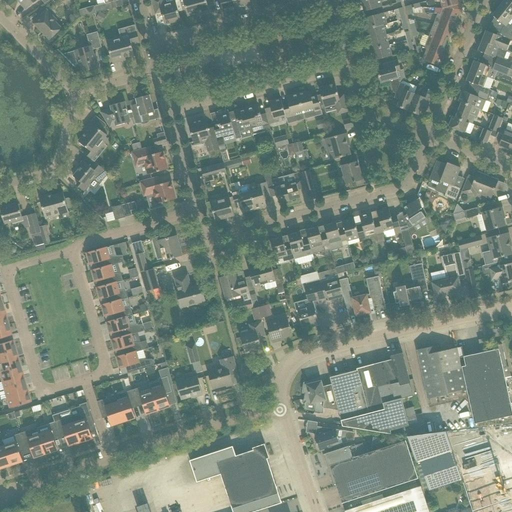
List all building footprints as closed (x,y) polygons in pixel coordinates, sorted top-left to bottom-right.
[(20,0),(22,3),(21,4),(26,10),(33,4),(38,0),(20,0)] [(96,0),(98,5),(94,6),(96,13),(99,12),(123,6),(120,0),(96,0)] [(181,21),(175,1),(165,4),(163,0),(151,0),(155,15),(161,13),(165,25),(181,21)] [(179,0),(182,11),(186,10),(187,16),(196,14),(197,16),(210,13),(206,0),(179,0)] [(237,9),(234,0),(219,0),(220,3),(223,13),(237,9)] [(234,0),(237,9),(251,5),(249,0),(234,0)] [(368,0),(362,2),(364,12),(382,7),(379,0),(368,0)] [(439,0),(442,9),(462,10),(459,0),(439,0)] [(509,0),(504,0),(499,7),(511,17),(511,1),(511,2),(509,0)] [(501,31),(511,35),(511,17),(499,7),(492,15),(504,25),(503,27),(502,27),(501,31)] [(442,9),(440,15),(440,16),(455,22),(455,21),(457,22),(462,10),(442,9)] [(46,10),(33,23),(50,40),(61,28),(49,16),(50,14),(46,10)] [(96,13),(94,14),(96,19),(100,22),(104,15),(99,12),(96,13)] [(366,18),(369,28),(383,24),(383,25),(386,24),(383,13),(366,18)] [(438,14),(433,26),(450,33),(455,22),(440,16),(440,15),(438,14)] [(367,36),(368,40),(386,35),(383,25),(383,24),(369,28),(365,29),(367,36)] [(134,55),(131,45),(139,43),(135,25),(118,30),(120,37),(107,41),(108,44),(107,44),(113,64),(121,61),(121,59),(134,55)] [(433,26),(428,37),(446,44),(450,33),(433,26)] [(486,31),(482,41),(506,51),(510,41),(511,41),(511,35),(501,31),(500,34),(501,35),(501,37),(486,31)] [(74,66),(73,65),(80,63),(82,72),(97,68),(94,58),(92,50),(96,49),(96,48),(101,46),(97,32),(86,35),(90,47),(63,54),(62,53),(61,54),(74,66)] [(369,43),(371,50),(389,46),(386,35),(368,40),(369,44),(369,43)] [(427,49),(444,56),(444,55),(442,54),(446,44),(428,37),(424,48),(427,49)] [(503,59),(506,51),(482,41),(478,51),(494,58),(496,59),(495,63),(510,69),(511,63),(503,59)] [(389,46),(371,50),(374,61),(392,56),(389,46)] [(444,56),(427,49),(422,60),(440,67),(444,56)] [(395,94),(399,83),(396,72),(400,70),(398,60),(385,63),(386,64),(383,65),(384,70),(377,72),(380,84),(390,81),(393,93),(395,94)] [(474,61),(470,71),(493,80),(496,72),(507,77),(510,69),(495,63),(492,70),(490,69),(491,67),(474,61)] [(485,88),(483,93),(487,95),(489,90),(493,80),(470,71),(466,81),(483,87),(485,88)] [(399,83),(395,94),(395,95),(394,98),(399,100),(397,107),(408,111),(414,94),(408,91),(409,87),(399,83)] [(317,96),(318,97),(320,106),(324,105),(324,109),(335,105),(338,114),(349,110),(345,93),(338,95),(335,84),(319,88),(321,95),(317,96)] [(322,115),(320,106),(318,97),(317,96),(317,95),(311,96),(310,91),(298,94),(305,119),(322,115)] [(459,102),(461,103),(461,102),(472,106),(472,107),(483,111),(487,101),(488,101),(490,96),(487,95),(483,93),(479,92),(477,97),(472,95),(462,91),(458,101),(459,102)] [(421,109),(427,111),(432,96),(423,92),(421,96),(414,94),(408,111),(419,115),(421,109)] [(286,116),(285,116),(288,124),(305,119),(298,94),(286,97),(288,103),(282,104),(286,116)] [(155,112),(150,95),(135,99),(138,109),(132,111),(132,110),(135,124),(140,123),(142,124),(144,124),(146,123),(148,122),(149,120),(147,114),(155,112)] [(266,113),(269,125),(279,122),(278,118),(285,116),(286,116),(282,104),(281,99),(269,102),(270,108),(265,109),(266,113)] [(110,106),(111,109),(100,112),(110,127),(130,122),(125,102),(110,106)] [(466,122),(466,121),(469,123),(471,124),(474,117),(468,115),(472,107),(472,106),(461,102),(461,103),(459,102),(453,116),(455,117),(455,118),(466,122)] [(269,125),(266,113),(260,115),(258,105),(246,108),(250,124),(251,128),(263,125),(265,132),(271,130),(269,125)] [(237,122),(231,123),(235,136),(236,139),(241,138),(240,131),(246,130),(245,125),(250,124),(246,108),(234,111),(237,122)] [(235,136),(231,123),(229,113),(226,114),(225,112),(219,113),(220,115),(216,116),(219,126),(214,128),(219,145),(220,148),(221,153),(225,152),(226,150),(223,139),(235,136)] [(498,132),(499,128),(502,121),(503,120),(503,119),(494,115),(488,129),(498,132)] [(455,118),(455,117),(453,116),(452,116),(448,127),(465,133),(469,123),(466,121),(466,122),(455,118)] [(351,118),(343,121),(345,129),(354,127),(351,118)] [(219,145),(214,128),(208,129),(206,119),(189,124),(194,142),(204,139),(208,152),(220,148),(219,145)] [(323,120),(317,121),(319,129),(326,127),(323,120)] [(511,141),(511,124),(506,123),(502,121),(499,128),(498,132),(496,137),(501,139),(499,146),(509,150),(511,141)] [(87,148),(83,153),(94,162),(98,157),(96,155),(109,139),(106,137),(107,135),(91,122),(85,129),(87,131),(78,141),(87,148)] [(479,140),(487,143),(491,132),(483,129),(479,140)] [(167,143),(164,132),(157,134),(158,138),(153,139),(155,146),(167,143)] [(324,139),(330,161),(350,155),(347,142),(349,141),(347,133),(324,139)] [(274,141),(267,143),(269,150),(275,148),(274,141)] [(295,153),(303,151),(301,142),(293,144),(294,149),(295,153)] [(151,155),(149,148),(132,152),(136,166),(145,164),(148,175),(168,169),(163,152),(151,155)] [(79,182),(78,183),(76,185),(85,192),(94,180),(100,184),(109,173),(95,162),(91,167),(82,161),(84,163),(73,176),(78,181),(79,182)] [(341,166),(346,184),(362,180),(357,161),(341,166)] [(453,186),(460,168),(452,164),(451,167),(437,161),(427,186),(445,193),(444,196),(455,201),(460,188),(453,186)] [(210,166),(201,169),(203,178),(213,176),(226,172),(225,169),(223,163),(210,166)] [(309,171),(301,173),(305,188),(306,191),(314,189),(311,179),(309,171)] [(270,172),(264,174),(266,182),(267,186),(274,184),(277,196),(279,203),(290,200),(283,177),(283,178),(283,177),(272,180),(270,172)] [(464,188),(462,192),(470,195),(472,191),(474,188),(492,195),(498,180),(477,172),(475,178),(469,175),(464,188)] [(301,173),(283,177),(290,200),(300,198),(298,190),(305,188),(301,173)] [(176,199),(171,181),(160,185),(158,177),(140,182),(144,196),(153,194),(156,204),(176,199)] [(250,192),(255,210),(261,208),(260,207),(266,206),(265,200),(271,199),(267,186),(266,182),(257,185),(254,183),(248,184),(250,192)] [(236,209),(242,207),(243,212),(249,210),(250,211),(255,210),(250,192),(248,184),(240,187),(237,191),(231,192),(236,209)] [(67,209),(71,208),(73,206),(71,200),(68,198),(65,199),(63,193),(48,197),(47,195),(39,197),(45,219),(68,213),(67,209)] [(210,202),(215,221),(234,216),(229,196),(210,202)] [(409,231),(410,235),(429,223),(420,209),(421,208),(416,199),(403,208),(407,214),(404,216),(406,221),(408,231),(409,231)] [(0,207),(0,208),(4,225),(12,223),(12,224),(17,222),(19,227),(24,226),(25,228),(30,227),(27,216),(22,217),(18,203),(0,207)] [(122,205),(125,218),(132,216),(129,203),(122,205)] [(122,205),(112,208),(115,220),(125,218),(122,205)] [(464,211),(466,219),(477,216),(480,215),(477,207),(464,211)] [(401,230),(399,225),(397,215),(396,215),(391,217),(388,208),(383,209),(383,210),(377,212),(379,220),(380,222),(382,232),(383,231),(384,234),(385,238),(395,235),(396,238),(402,237),(402,236),(401,233),(401,230)] [(505,225),(502,216),(504,215),(502,208),(482,213),(482,215),(480,215),(477,216),(481,232),(505,225)] [(380,222),(379,220),(373,222),(371,212),(365,214),(366,215),(360,217),(362,225),(362,227),(365,236),(366,236),(366,239),(367,240),(374,238),(376,244),(385,241),(383,235),(384,234),(383,231),(382,232),(380,222)] [(453,214),(455,220),(465,218),(463,212),(453,214)] [(36,213),(27,216),(30,227),(32,235),(41,233),(36,213)] [(365,236),(362,227),(362,225),(356,226),(354,217),(348,219),(348,220),(342,221),(345,230),(345,233),(348,241),(349,245),(360,242),(359,241),(366,239),(366,236),(365,236)] [(348,241),(345,233),(345,230),(339,232),(336,222),(324,225),(326,235),(327,238),(329,244),(341,241),(342,246),(349,245),(348,241)] [(329,244),(327,238),(326,235),(321,237),(318,227),(306,230),(309,240),(309,243),(311,249),(313,254),(324,251),(325,257),(332,255),(331,250),(329,244)] [(415,253),(410,235),(409,231),(408,231),(401,233),(402,236),(402,237),(407,255),(415,253)] [(311,249),(309,243),(309,240),(303,242),(300,232),(288,235),(291,245),(291,247),(294,259),(295,259),(306,256),(313,254),(311,249)] [(31,235),(35,246),(44,244),(41,235),(41,233),(32,235),(31,235)] [(484,253),(487,265),(491,264),(501,261),(500,257),(511,254),(511,253),(509,241),(511,241),(509,233),(487,238),(490,251),(484,253)] [(50,242),(48,234),(41,235),(44,244),(50,242)] [(182,254),(177,236),(160,240),(162,248),(155,250),(156,255),(161,254),(162,259),(182,254)] [(458,242),(460,251),(468,249),(483,245),(481,236),(458,242)] [(291,247),(291,245),(285,247),(282,237),(270,240),(275,259),(287,256),(289,261),(294,259),(291,247)] [(11,246),(9,249),(10,252),(13,253),(16,252),(17,250),(17,247),(14,245),(11,246)] [(124,262),(122,255),(108,256),(105,248),(87,253),(90,265),(99,262),(100,268),(111,265),(111,266),(124,262)] [(460,251),(460,253),(462,262),(463,264),(464,271),(465,270),(472,269),(470,260),(471,260),(468,249),(460,251)] [(148,270),(143,253),(135,255),(140,272),(148,270)] [(435,296),(435,297),(461,291),(461,290),(455,266),(463,264),(462,262),(460,253),(441,257),(444,269),(444,268),(444,267),(446,266),(448,277),(431,281),(432,281),(435,296)] [(511,260),(506,262),(506,264),(489,268),(491,280),(499,279),(501,287),(511,285),(510,282),(511,281),(511,260)] [(380,263),(373,265),(375,275),(382,273),(380,263)] [(260,267),(264,284),(266,290),(276,287),(278,293),(284,292),(278,269),(272,270),(271,264),(260,267)] [(428,291),(421,264),(415,265),(414,264),(413,264),(414,265),(409,266),(414,288),(406,289),(405,286),(396,288),(397,291),(393,292),(396,304),(400,303),(400,307),(409,305),(409,301),(422,298),(421,293),(428,291)] [(123,281),(120,273),(113,273),(111,266),(111,265),(100,268),(92,270),(95,282),(104,279),(105,285),(105,286),(115,283),(116,283),(123,281)] [(253,287),(264,284),(260,267),(249,270),(253,287)] [(128,270),(130,278),(138,276),(136,268),(128,270)] [(476,288),(472,268),(472,269),(465,270),(469,290),(476,288)] [(148,270),(140,272),(146,291),(159,288),(154,269),(148,270)] [(319,279),(318,274),(317,272),(300,277),(300,279),(302,284),(319,279)] [(249,293),(249,291),(245,279),(237,282),(235,274),(220,278),(226,300),(249,293)] [(178,291),(176,292),(181,308),(205,301),(200,285),(191,288),(187,275),(174,278),(178,291)] [(349,279),(339,282),(343,296),(346,304),(353,302),(356,316),(386,309),(378,276),(366,279),(369,294),(354,298),(349,279)] [(319,325),(317,316),(313,301),(327,298),(328,301),(343,296),(339,282),(339,279),(304,288),(308,302),(305,303),(306,308),(297,310),(302,328),(315,324),(316,326),(319,325)] [(118,290),(116,283),(115,283),(105,286),(105,285),(97,288),(100,299),(109,297),(110,302),(110,303),(120,300),(121,300),(128,298),(125,290),(118,290)] [(143,294),(141,286),(131,289),(133,296),(143,294)] [(133,316),(130,307),(123,308),(121,300),(120,300),(110,303),(110,302),(101,305),(105,317),(113,314),(115,320),(125,317),(126,318),(133,316)] [(251,300),(239,303),(242,311),(253,308),(251,300)] [(251,309),(254,320),(267,316),(264,306),(251,309)] [(144,331),(142,325),(128,325),(126,318),(125,317),(115,320),(106,322),(110,334),(118,331),(120,337),(130,335),(144,331)] [(279,338),(292,335),(287,319),(267,324),(272,343),(279,341),(279,338)] [(240,334),(245,354),(261,349),(258,338),(265,336),(261,322),(249,325),(251,331),(240,334)] [(0,337),(10,335),(10,334),(9,335),(8,332),(9,331),(7,325),(0,326),(0,337)] [(161,325),(159,335),(167,336),(168,327),(161,325)] [(120,337),(111,340),(115,351),(123,349),(125,354),(125,355),(135,352),(149,349),(146,340),(140,342),(133,342),(130,335),(120,337)] [(0,353),(15,350),(13,344),(12,345),(11,342),(12,341),(0,343),(0,353)] [(186,346),(191,364),(200,361),(195,344),(186,346)] [(487,347),(488,351),(482,353),(486,372),(503,368),(507,367),(502,344),(487,347)] [(428,399),(444,395),(435,353),(433,346),(417,350),(428,399)] [(444,395),(467,390),(459,357),(457,348),(435,353),(444,395)] [(16,358),(15,355),(16,355),(15,350),(0,353),(0,363),(17,358),(16,358)] [(126,374),(154,366),(152,359),(138,360),(135,352),(125,355),(125,354),(116,357),(120,368),(128,366),(130,372),(126,373),(126,374)] [(511,415),(511,410),(503,368),(486,372),(482,353),(459,357),(467,390),(467,393),(474,424),(511,415)] [(395,355),(390,356),(391,360),(393,359),(399,381),(391,383),(396,400),(402,399),(413,396),(403,357),(396,358),(395,355)] [(208,371),(212,389),(226,385),(226,387),(233,385),(230,375),(237,373),(233,357),(223,359),(225,368),(216,370),(216,369),(208,371)] [(17,358),(0,363),(0,372),(19,367),(18,362),(17,362),(16,359),(17,359),(17,358)] [(344,374),(330,377),(331,381),(332,384),(338,410),(341,420),(342,426),(358,428),(373,431),(391,434),(390,430),(408,426),(402,399),(396,400),(391,383),(399,381),(393,359),(391,360),(373,364),(378,386),(363,390),(358,370),(344,374)] [(21,376),(20,373),(21,372),(19,367),(0,372),(0,376),(1,381),(22,376),(22,375),(21,376)] [(4,390),(24,384),(23,379),(22,379),(21,376),(22,376),(1,381),(4,390)] [(183,378),(175,380),(181,400),(195,396),(195,397),(203,395),(197,376),(184,380),(183,378)] [(171,392),(167,379),(160,381),(149,384),(152,391),(158,410),(170,406),(165,394),(171,392)] [(302,383),(301,393),(304,394),(303,402),(316,403),(314,413),(322,414),(324,408),(330,409),(338,410),(332,384),(322,386),(321,379),(318,380),(318,379),(317,379),(302,383)] [(26,393),(25,390),(26,390),(24,384),(4,390),(6,399),(27,393),(26,393)] [(158,410),(152,391),(149,384),(132,390),(136,403),(142,402),(146,414),(158,410)] [(136,403),(132,390),(114,396),(117,402),(123,422),(135,418),(131,405),(136,403)] [(9,408),(30,402),(28,396),(27,396),(26,393),(27,393),(6,399),(9,408)] [(123,422),(117,402),(111,404),(108,398),(97,402),(101,415),(107,413),(111,426),(123,422)] [(94,424),(89,410),(87,403),(79,405),(82,413),(72,416),(80,443),(92,439),(88,426),(94,424)] [(413,407),(405,409),(407,417),(415,415),(413,407)] [(80,443),(72,416),(54,422),(59,435),(64,433),(69,446),(80,442),(80,443)] [(57,450),(53,437),(59,435),(54,422),(48,424),(50,431),(39,434),(45,454),(57,450)] [(347,442),(345,438),(339,436),(340,430),(317,426),(315,436),(314,436),(319,451),(347,442)] [(45,454),(39,434),(37,428),(20,434),(24,447),(30,445),(34,458),(45,454)] [(407,437),(416,463),(451,451),(445,433),(407,437)] [(4,446),(11,465),(22,461),(18,449),(24,447),(20,434),(13,436),(13,437),(3,440),(2,439),(4,446)] [(418,478),(406,444),(405,440),(365,454),(358,456),(355,446),(355,444),(323,455),(328,470),(333,486),(333,487),(336,486),(342,503),(351,500),(418,478)] [(365,454),(362,443),(355,446),(358,456),(365,454)] [(4,446),(0,447),(0,468),(11,465),(4,446)] [(220,474),(232,511),(253,511),(282,503),(263,447),(236,456),(233,446),(190,461),(197,482),(220,474)] [(420,462),(429,490),(461,479),(452,452),(420,462)] [(511,511),(511,462),(461,479),(472,511),(511,511)] [(354,508),(344,511),(428,511),(420,486),(411,489),(354,508)]
